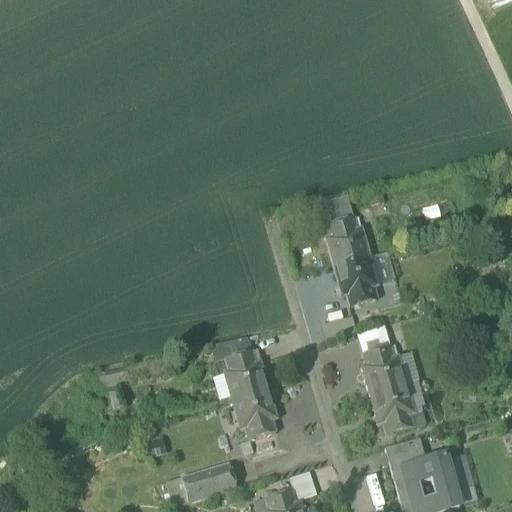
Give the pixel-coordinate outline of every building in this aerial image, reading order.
[(317,204),(325,231),(353,223),(345,198),(317,204)] [(324,244),(332,273),(369,262),(360,233),(356,235),(353,223),(325,231),(328,243),(324,244)] [(369,262),(376,289),(394,284),(386,257),(369,262)] [(376,289),(369,262),(332,273),(340,302),(345,300),(348,312),(376,304),(373,292),(377,291),(376,289)] [(350,321),(319,330),(324,345),(355,336),(350,321)] [(355,338),(361,358),(389,350),(383,329),(355,338)] [(251,356),(247,341),(209,350),(214,367),(224,364),(251,356)] [(360,371),(369,400),(405,390),(397,361),(393,362),(389,350),(361,358),(365,370),(360,371)] [(230,402),(231,406),(267,395),(259,366),(255,368),(251,356),(224,364),(227,376),(223,377),(223,378),(230,402)] [(397,361),(405,390),(418,386),(410,357),(397,361)] [(152,382),(169,378),(165,361),(148,365),(151,377),(152,382)] [(151,377),(148,365),(124,370),(125,372),(127,382),(151,377)] [(127,382),(125,372),(96,379),(98,391),(128,385),(127,382)] [(230,402),(223,378),(211,382),(218,405),(230,402)] [(406,391),(405,390),(369,400),(377,429),(382,428),(385,440),(413,432),(409,420),(414,419),(412,414),(419,412),(423,410),(417,387),(406,391)] [(276,424),(267,395),(231,406),(239,435),(244,434),(247,445),(275,437),(272,425),(276,424)] [(409,420),(413,432),(424,429),(419,412),(412,414),(414,419),(409,420)] [(160,441),(141,447),(146,462),(165,456),(160,441)] [(384,453),(388,467),(423,457),(418,443),(384,453)] [(425,466),(423,457),(388,467),(400,511),(411,511),(400,473),(425,466)] [(445,465),(457,509),(477,504),(464,459),(445,465)] [(445,465),(444,461),(425,466),(400,473),(411,511),(456,511),(458,511),(457,509),(445,465)] [(180,482),(187,508),(235,494),(228,468),(180,482)] [(296,505),(315,498),(308,476),(289,482),(296,505)] [(173,511),(187,508),(180,482),(164,487),(171,511),(173,511)] [(301,511),(299,505),(295,507),(292,495),(264,503),(266,511),(301,511)] [(266,511),(264,503),(252,506),(253,511),(266,511)]
